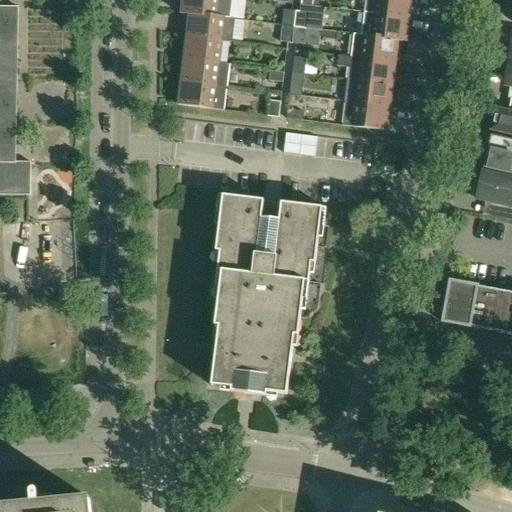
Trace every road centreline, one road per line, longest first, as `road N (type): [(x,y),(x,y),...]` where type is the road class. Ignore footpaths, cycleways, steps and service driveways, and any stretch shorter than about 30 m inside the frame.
road 1 (residential): [(113,441),(118,0)]
road 2 (unclassified): [(379,342),(452,0)]
road 3 (residential): [(348,472),(113,441)]
road 4 (residential): [(492,511),(348,472)]
road 5 (unclassified): [(511,364),(379,342)]
road 6 (unclassified): [(348,472),(379,342)]
